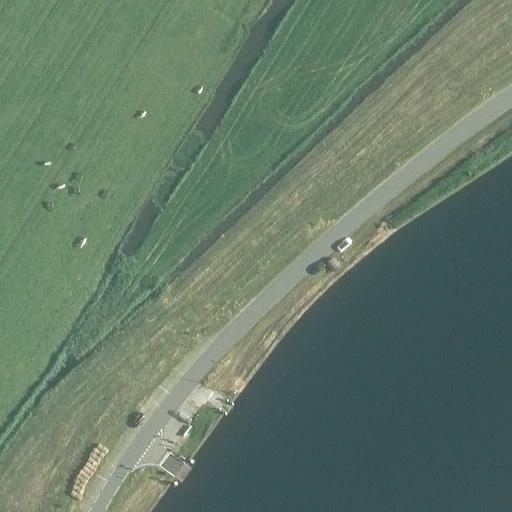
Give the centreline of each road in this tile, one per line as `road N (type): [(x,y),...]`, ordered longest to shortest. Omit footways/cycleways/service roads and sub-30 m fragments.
road 1 (unclassified): [(97,511),(165,411),(283,283),(511,97)]
road 2 (track): [(0,401),(98,265),(148,282),(218,349)]
